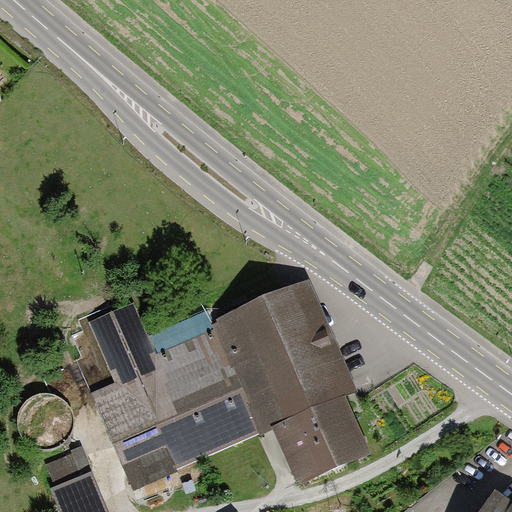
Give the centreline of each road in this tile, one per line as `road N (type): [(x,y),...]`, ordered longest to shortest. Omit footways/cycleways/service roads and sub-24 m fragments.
road 1 (primary): [(511,390),(316,251),(14,0)]
road 2 (track): [(230,511),(394,458),(462,412),(494,378)]
